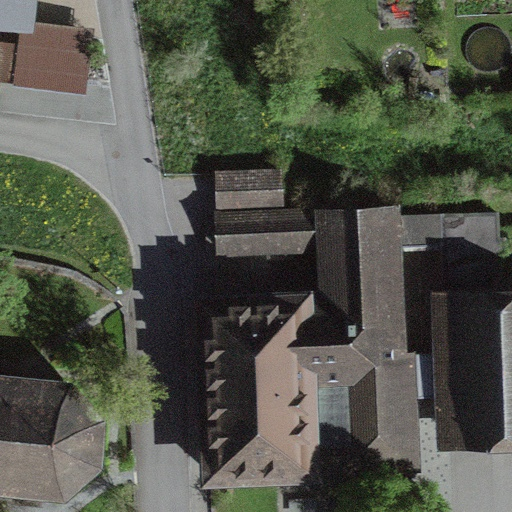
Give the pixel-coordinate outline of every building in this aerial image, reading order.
[(0,0),(0,20),(25,23),(28,0),(0,0)] [(217,174),(218,207),(281,205),(280,171),(217,174)] [(410,461),(407,397),(407,395),(408,394),(408,392),(409,390),(408,387),(405,382),(402,380),(398,380),(397,380),(395,380),(394,381),(392,382),(391,363),(397,363),(397,354),(391,245),(430,243),(429,214),(390,216),(390,208),(219,216),(220,250),(326,245),(329,296),(203,302),(210,474),(310,470),(310,465),(410,461)] [(451,301),(491,299),(490,269),(499,269),(498,258),(511,257),(511,228),(497,229),(496,212),(447,214),(451,301)] [(511,298),(491,299),(451,301),(445,301),(447,352),(397,354),(397,363),(391,363),(392,382),(394,381),(395,380),(397,380),(398,380),(402,380),(405,382),(408,387),(409,390),(408,392),(408,394),(407,395),(407,397),(448,395),(450,434),(511,431),(511,298)] [(14,499),(18,499),(19,491),(36,493),(35,501),(40,502),(41,490),(61,491),(94,463),(97,420),(69,389),(0,381),(0,484),(15,486),(14,499)]
